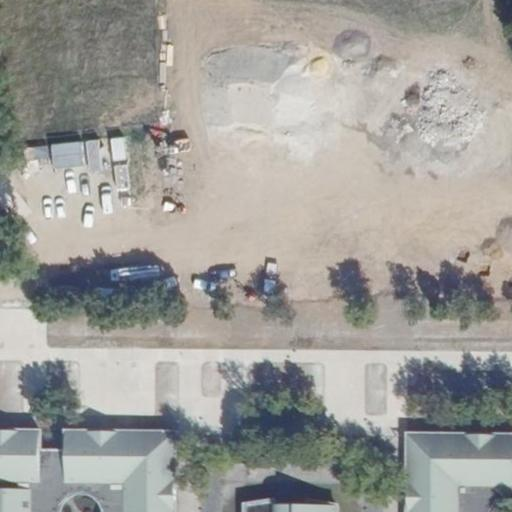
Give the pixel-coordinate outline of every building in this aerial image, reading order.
[(38,445),(38,425),(0,424),(0,511),(339,511),(339,502),(310,497),(309,501),(275,501),(275,497),(245,502),(244,511),(174,511),(175,447),(139,446),(139,426),(64,425),(64,445),(38,445)] [(64,425),(38,425),(38,445),(64,445),(64,425)] [(175,427),(139,426),(139,446),(175,447),(175,427)] [(511,511),(511,430),(448,430),(447,452),(413,451),(410,511),(511,511)] [(448,430),(414,430),(413,451),(447,452),(448,430)]
